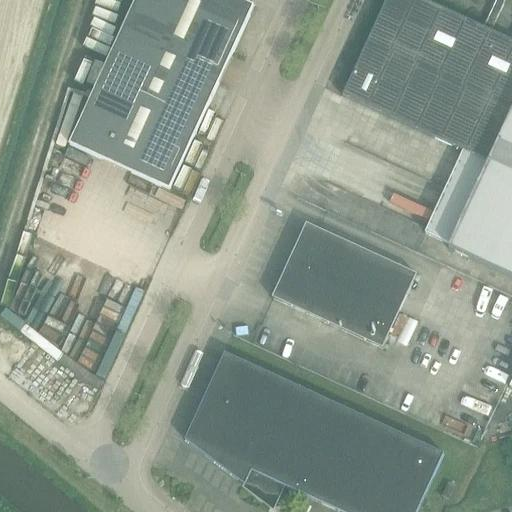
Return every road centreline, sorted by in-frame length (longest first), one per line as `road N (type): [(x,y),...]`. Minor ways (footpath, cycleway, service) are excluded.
road 1 (unclassified): [(121,485),(343,0)]
road 2 (unclassified): [(299,0),(89,458)]
road 3 (track): [(84,0),(0,278)]
